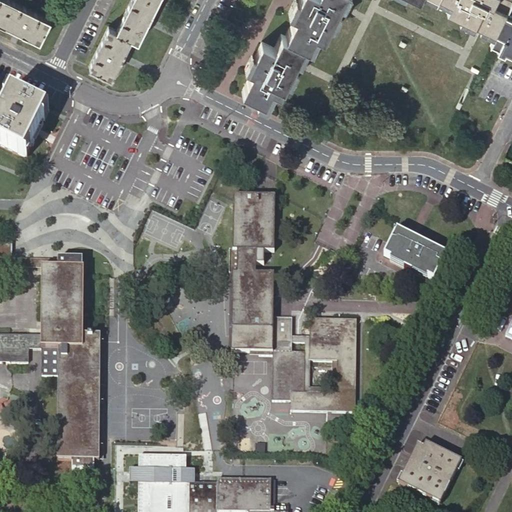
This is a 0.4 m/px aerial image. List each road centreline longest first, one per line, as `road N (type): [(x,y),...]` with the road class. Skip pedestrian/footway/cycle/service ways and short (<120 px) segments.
road 1 (residential): [(510,212),(416,167),(340,165),(165,80)]
road 2 (residential): [(510,212),(362,511)]
road 3 (residential): [(165,80),(140,107),(117,107),(49,74)]
